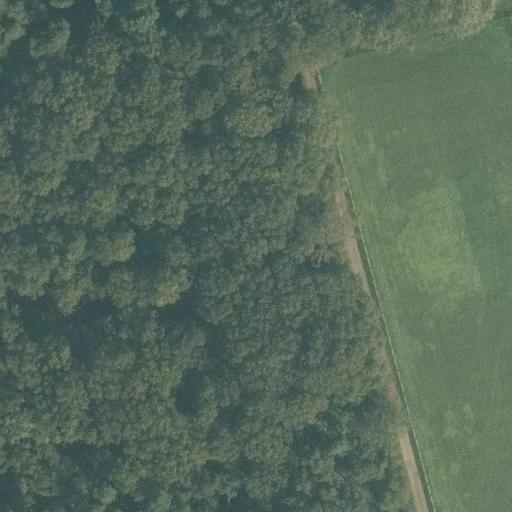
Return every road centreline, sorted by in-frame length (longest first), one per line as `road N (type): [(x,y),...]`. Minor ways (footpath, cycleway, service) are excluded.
road 1 (track): [(301,51),(424,511)]
road 2 (track): [(301,51),(358,21),(443,0)]
